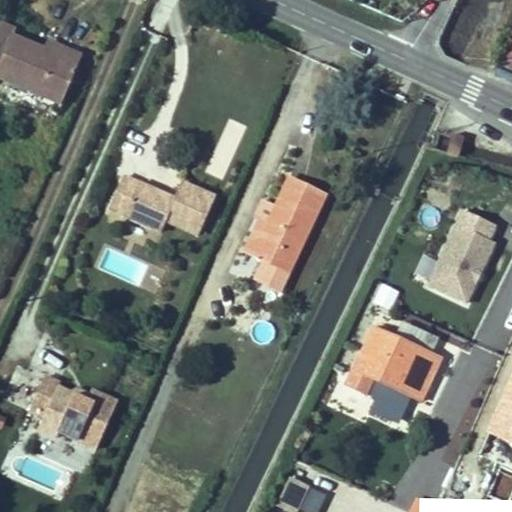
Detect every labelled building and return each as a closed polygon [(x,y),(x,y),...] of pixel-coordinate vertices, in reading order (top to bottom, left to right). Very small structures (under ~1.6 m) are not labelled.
[(0,23),(0,78),(61,104),(78,65),(43,50),(13,37),(16,30),(0,23)] [(511,64),(511,38),(503,61),(511,64)] [(46,43),(43,50),(78,65),(81,58),(46,43)] [(464,140),(454,137),(448,156),(458,159),(464,140)] [(174,199),(124,177),(110,210),(161,232),(166,222),(198,236),(215,198),(181,183),(174,199)] [(260,282),(279,291),(324,196),(289,179),(276,207),(263,201),(255,218),(259,220),(268,224),(268,225),(273,228),(267,241),(262,238),(253,256),(269,264),(260,282)] [(463,211),(427,283),(465,302),(494,244),(488,241),(495,226),(463,211)] [(268,224),(259,220),(244,252),(253,256),(262,238),(267,241),(273,228),(268,225),(268,224)] [(389,311),(399,291),(377,280),(367,300),(389,311)] [(420,401),(439,360),(374,330),(348,386),(367,395),(374,380),(381,383),(420,401)] [(37,341),(23,358),(43,375),(57,358),(37,341)] [(60,384),(45,377),(29,411),(44,418),(38,431),(56,439),(58,433),(96,450),(117,403),(92,392),(86,401),(73,396),(58,389),(60,384)] [(511,377),(489,431),(511,441),(511,377)] [(374,380),(367,395),(374,398),(381,383),(374,380)] [(75,391),(73,396),(86,401),(88,396),(75,391)] [(277,506),(290,511),(296,511),(309,487),(291,478),(277,506)] [(412,511),(437,511),(438,511),(417,502),(412,511)]
